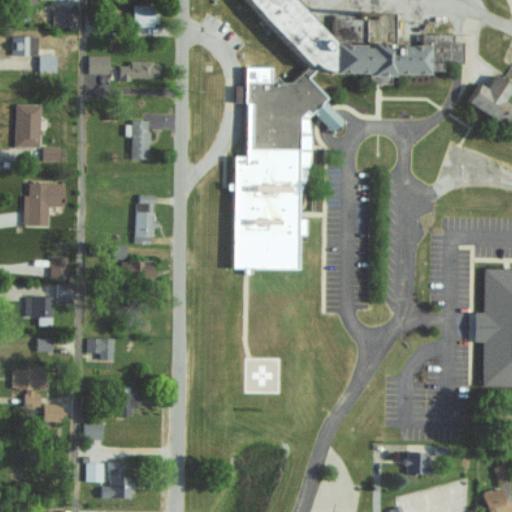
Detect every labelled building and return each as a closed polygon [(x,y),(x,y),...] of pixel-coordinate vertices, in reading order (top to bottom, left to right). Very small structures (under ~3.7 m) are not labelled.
[(229,265),(295,270),(308,109),(330,132),(343,120),(305,78),(312,71),(389,77),(390,71),(449,76),(436,62),(460,64),(462,41),(451,40),(452,35),(420,33),(419,46),(392,44),(394,18),(333,13),(331,41),(293,0),(246,0),(307,65),(291,81),(269,79),(270,68),(244,65),(242,85),(233,84),(232,101),(242,102),(229,265)] [(130,25),(155,26),(155,4),(130,4),(130,25)] [(50,26),(75,26),(75,7),(50,7),(50,26)] [(9,54),(35,55),(35,36),(10,35),(9,54)] [(36,71),(54,71),(54,54),(37,54),(36,71)] [(85,73),(107,73),(108,55),(86,55),(85,73)] [(117,64),(116,78),(156,79),(157,61),(128,60),(128,64),(117,64)] [(478,83),(467,103),(497,120),(502,112),(509,116),(511,111),(511,106),(503,101),(511,85),(493,75),(486,88),(478,83)] [(12,146),(38,146),(39,103),(13,103),(12,146)] [(147,121),(123,120),(122,135),(129,136),(128,158),(147,158),(147,121)] [(40,160),(57,161),(57,146),(41,145),(40,160)] [(21,225),(46,225),(46,205),(62,206),(62,183),(26,182),(26,193),(21,193),(21,225)] [(153,194),(134,194),(133,242),(147,242),(147,235),(152,235),(153,194)] [(111,258),(123,258),(124,244),(111,244),(111,258)] [(47,277),(66,278),(66,256),(48,256),(47,277)] [(151,260),(119,260),(119,279),(151,280),(151,260)] [(480,384),(511,384),(511,268),(481,268),(481,311),(472,311),(472,341),(480,341),(480,384)] [(54,302),(71,303),(72,283),(55,282),(54,302)] [(35,324),(49,324),(50,296),(23,295),(22,316),(36,316),(35,324)] [(34,337),(34,351),(51,350),(50,336),(34,337)] [(111,359),(112,337),(85,337),(84,352),(97,352),(97,359),(111,359)] [(9,366),(8,388),(22,388),(22,405),(38,406),(38,393),(32,393),(32,389),(42,389),(43,367),(9,366)] [(129,416),(129,408),(135,408),(135,392),(113,391),(113,416),(129,416)] [(60,403),(42,403),(41,420),(59,420),(60,403)] [(81,437),(100,437),(101,421),(82,420),(81,437)] [(425,464),(425,450),(404,449),(404,472),(432,473),(432,464),(425,464)] [(99,496),(129,497),(129,474),(121,474),(122,459),(106,459),(106,484),(99,484),(99,496)] [(83,480),(100,480),(100,461),(83,461),(83,480)] [(507,480),(504,463),(492,465),(495,482),(507,480)] [(511,511),(511,510),(510,511),(501,484),(480,491),(486,511),(511,511)]
